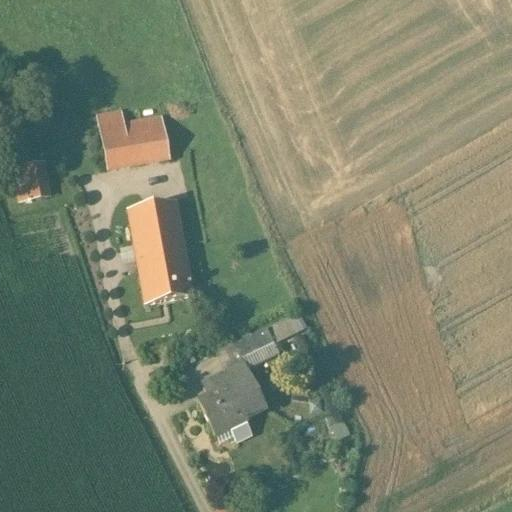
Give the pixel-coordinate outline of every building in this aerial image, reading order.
[(161,120),(99,131),(107,171),(168,161),(161,120)] [(46,182),(16,187),(19,203),(48,197),(46,182)] [(175,204),(127,212),(145,307),(192,298),(175,204)] [(287,321),(266,331),(273,346),(294,336),(287,321)] [(266,331),(232,347),(239,362),(273,346),(266,331)] [(242,366),(220,377),(227,391),(212,399),(198,406),(214,440),(215,439),(213,435),(227,429),(243,421),(245,425),(245,424),(244,422),(264,412),(242,366)] [(220,377),(205,384),(212,399),(227,391),(220,377)] [(243,421),(227,429),(234,445),(250,437),(245,425),(243,421)]
